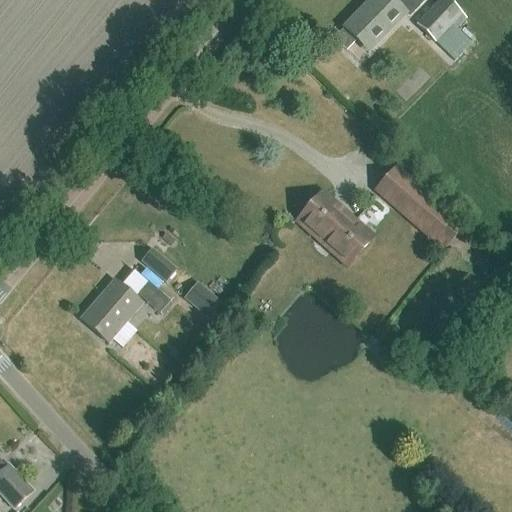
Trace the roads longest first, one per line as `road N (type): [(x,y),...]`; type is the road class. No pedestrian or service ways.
road 1 (tertiary): [(0,288),(243,0)]
road 2 (unclassified): [(132,511),(0,365)]
